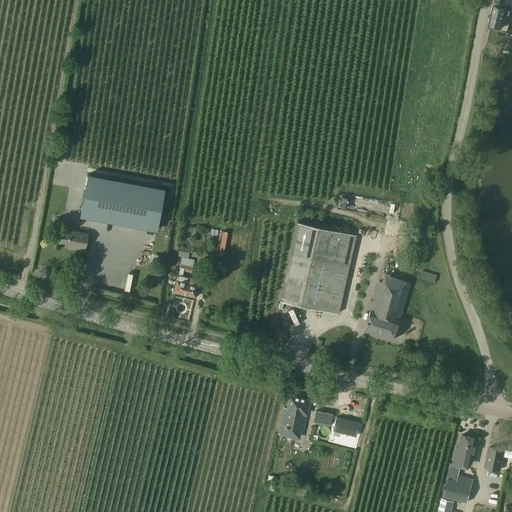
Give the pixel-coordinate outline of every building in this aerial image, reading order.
[(511,0),(494,0),(494,2),(499,4),(498,8),(493,7),(488,26),(501,29),(504,14),(509,15),(511,6),(511,0)] [(87,174),(80,216),(156,230),(164,189),(87,174)] [(297,221),(279,300),(338,314),(356,235),(297,221)] [(59,245),(85,250),(88,234),(62,229),(59,245)] [(219,254),(220,247),(224,247),(225,230),(212,230),(211,253),(219,254)] [(179,270),(183,271),(191,272),(194,261),(181,258),(179,270)] [(199,280),(182,276),(183,271),(179,270),(178,275),(174,292),(196,297),(199,280)] [(422,270),(419,278),(434,283),(437,275),(422,270)] [(365,331),(393,340),(400,319),(401,320),(412,283),(407,282),(407,281),(386,273),(382,282),(379,281),(370,310),(371,311),(365,331)] [(306,415),(309,399),(289,396),(287,408),(283,407),(278,434),(298,438),(300,430),(303,430),(306,415)] [(315,413),(313,422),(330,426),(332,416),(315,413)] [(333,431),(355,436),(359,423),(337,417),(333,431)] [(453,459),(452,465),(461,467),(462,461),(472,463),(477,438),(462,434),(459,448),(457,447),(454,459),(453,459)] [(500,469),(504,449),(489,446),(485,466),(500,469)] [(443,497),(467,503),(472,485),(462,483),(463,477),(459,476),(461,467),(452,465),(451,465),(443,497)] [(441,498),(437,511),(451,511),(454,501),(441,498)]
